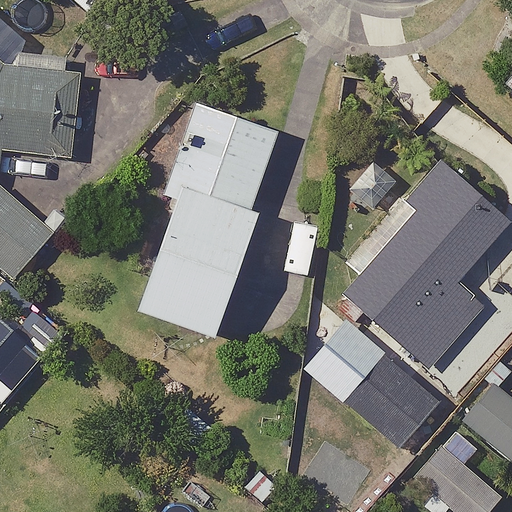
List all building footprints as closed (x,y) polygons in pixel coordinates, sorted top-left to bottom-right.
[(4,63),(0,59),(0,169),(2,148),(69,156),(79,71),(4,63)] [(181,186),(250,210),(277,131),(194,103),(162,194),(176,199),(181,186)] [(510,220),(438,160),(403,201),(415,212),(345,293),(430,365),(480,306),(455,285),(510,220)] [(56,231),(0,184),(0,267),(15,280),(56,231)] [(250,210),(181,186),(176,199),(137,311),(214,338),(258,213),(250,210)] [(44,355),(0,316),(0,403),(1,405),(44,355)] [(441,401),(384,354),(344,402),(400,449),(441,401)] [(511,399),(493,384),(463,421),(511,459),(511,399)] [(487,511),(501,496),(440,444),(413,476),(455,511),(487,511)]
